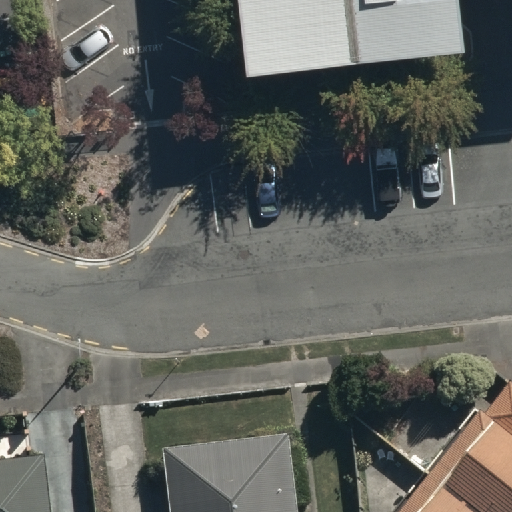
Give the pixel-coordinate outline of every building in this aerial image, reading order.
[(250,0),(257,62),(472,37),(467,0),(250,0)] [(511,383),(487,415),(511,434),(511,383)] [(511,511),(511,438),(485,417),(409,511),(511,511)] [(302,511),(293,437),(167,451),(174,511),(302,511)] [(0,511),(49,511),(43,456),(0,460),(0,511)]
